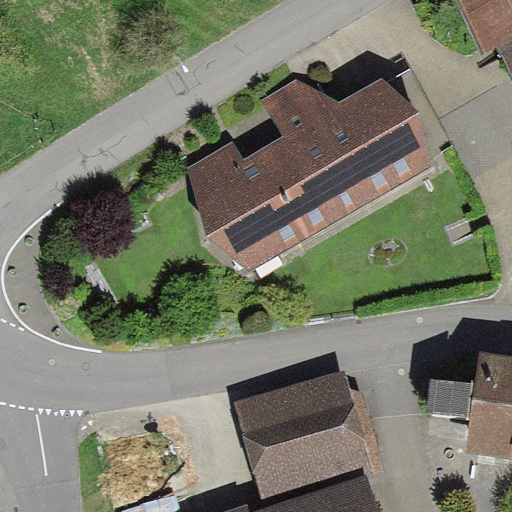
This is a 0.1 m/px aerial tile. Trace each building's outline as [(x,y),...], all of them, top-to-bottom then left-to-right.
[(496,56),(511,89),(511,0),(450,0),(481,63),(496,56)] [(248,282),(434,173),(380,80),(193,189),(248,282)] [(471,417),(464,467),(511,474),(511,364),(480,359),(471,417)] [(239,415),(263,489),(356,459),(332,385),(239,415)] [(374,511),(363,478),(259,511),(374,511)]
